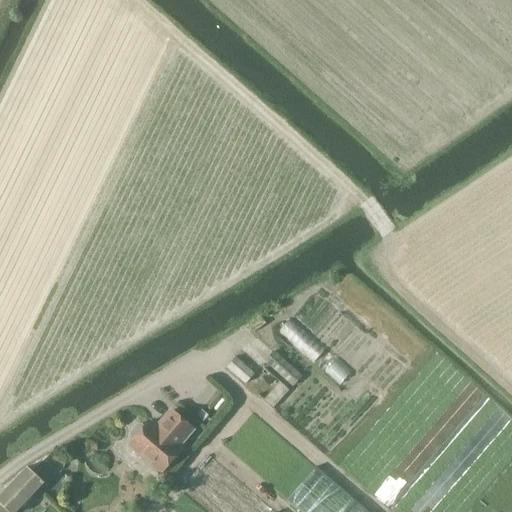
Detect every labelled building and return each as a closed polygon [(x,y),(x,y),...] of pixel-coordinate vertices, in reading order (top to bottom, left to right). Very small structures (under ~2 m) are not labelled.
[(264,362),(292,387),(301,376),(273,352),(264,362)] [(235,358),(226,368),(245,384),(254,374),(235,358)] [(288,391),(279,383),(263,400),(273,408),(288,391)] [(148,420),(143,426),(141,424),(137,425),(129,433),(130,438),(132,440),(126,447),(160,475),(183,448),(181,447),(195,430),(170,409),(155,426),(148,420)] [(27,467),(0,495),(0,505),(7,511),(15,511),(43,483),(27,467)]
